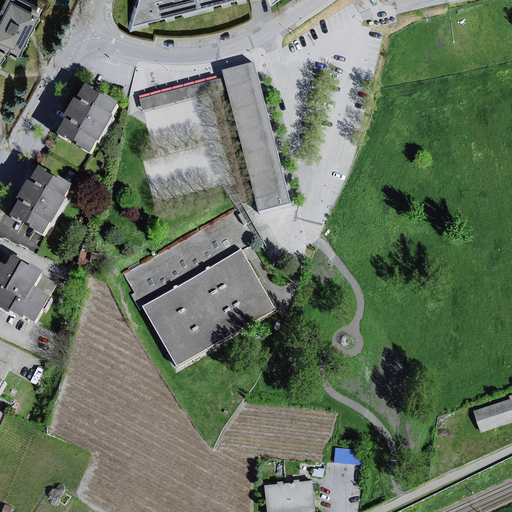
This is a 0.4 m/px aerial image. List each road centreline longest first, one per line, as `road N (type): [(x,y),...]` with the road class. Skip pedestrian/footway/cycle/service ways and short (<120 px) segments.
road 1 (residential): [(315,0),(256,37),(193,55),(133,50),(83,29)]
road 2 (residential): [(0,185),(83,29)]
road 3 (residential): [(511,451),(381,511)]
